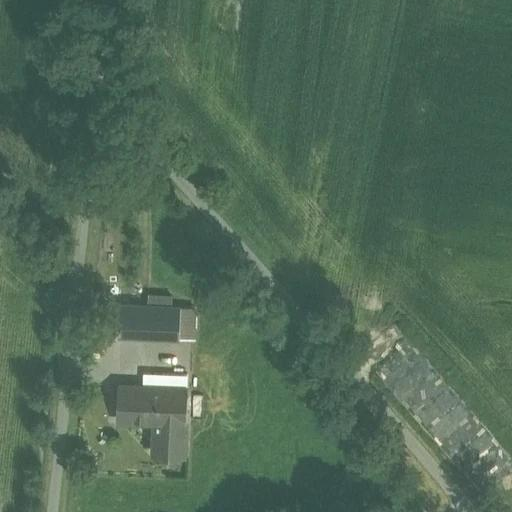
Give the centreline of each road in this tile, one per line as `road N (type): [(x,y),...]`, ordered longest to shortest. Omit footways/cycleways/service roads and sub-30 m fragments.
road 1 (unclassified): [(99,91),(479,511)]
road 2 (unclassified): [(99,91),(51,511)]
